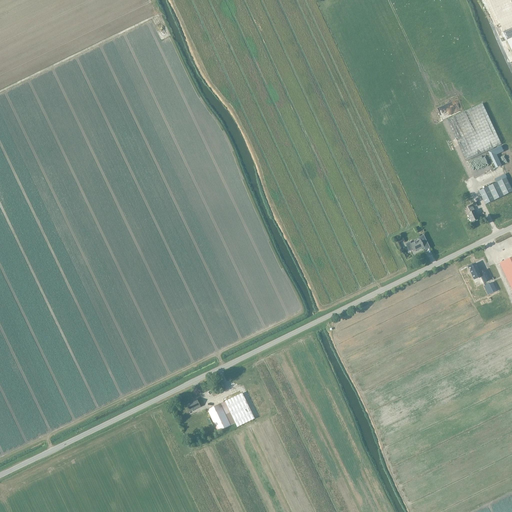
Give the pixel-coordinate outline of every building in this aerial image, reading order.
[(511,0),(486,0),(501,32),(511,27),(511,0)] [(482,104),(447,120),(466,161),(501,145),(482,104)] [(511,192),(511,190),(506,178),(479,191),(485,205),(511,192)] [(473,208),(472,205),(468,207),(469,210),(470,213),(467,214),(471,223),(479,219),(474,211),(473,208)] [(420,240),(410,244),(409,242),(406,244),(409,251),(413,250),(414,251),(419,249),(420,250),(424,248),(422,245),(427,243),(423,235),(419,238),(420,240)] [(511,257),(499,263),(511,290),(511,257)] [(475,263),(468,267),(474,279),(481,276),(484,282),(489,280),(484,271),(480,273),(475,263)] [(255,419),(242,393),(225,402),(237,427),(255,419)] [(189,412),(200,407),(197,399),(186,405),(189,412)] [(218,432),(235,424),(225,402),(207,410),(218,432)]
